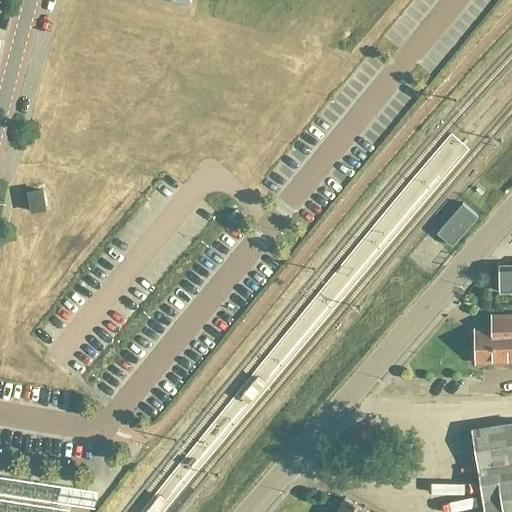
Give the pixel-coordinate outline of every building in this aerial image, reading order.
[(437,44),(444,55),(466,41),(459,30),(437,44)] [(30,213),(44,211),(40,192),(27,194),(30,213)] [(477,218),(465,207),(462,205),(436,235),(439,237),(451,248),(477,218)] [(103,262),(118,273),(133,253),(119,242),(103,262)] [(500,293),(511,292),(511,266),(499,267),(500,293)] [(401,284),(413,296),(430,279),(418,267),(401,284)] [(497,290),(495,273),(475,275),(477,292),(497,290)] [(511,317),(491,318),(491,332),(475,332),(476,364),(511,362),(511,317)] [(483,511),(511,511),(511,424),(471,431),(483,511)] [(35,498),(94,508),(97,494),(37,484),(35,498)] [(451,511),(476,506),(474,494),(448,500),(451,511)] [(366,511),(344,500),(337,511),(366,511)]
